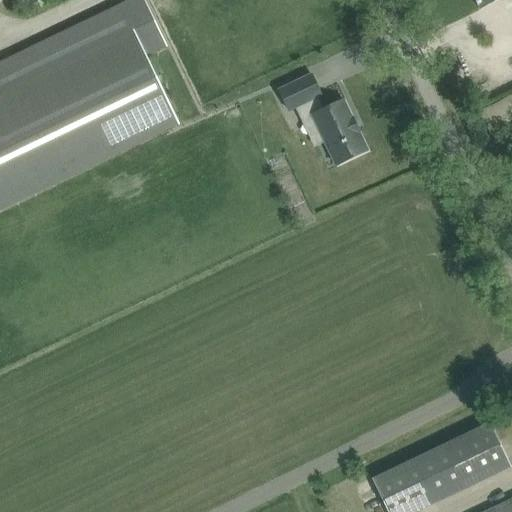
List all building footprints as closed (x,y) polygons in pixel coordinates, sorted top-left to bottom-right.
[(180,124),(169,102),(147,57),(168,47),(145,0),(130,0),(0,63),(0,211),(158,135),(180,124)] [(474,0),(480,10),(498,0),(474,0)] [(318,97),(322,95),(312,75),(279,90),(289,111),(296,108),(302,121),(313,116),(337,166),(368,151),(359,132),(360,132),(354,118),(353,119),(344,100),(324,110),(318,97)] [(416,511),(511,466),(490,423),(373,480),(388,511),(416,511)] [(511,511),(511,500),(487,511),(511,511)]
